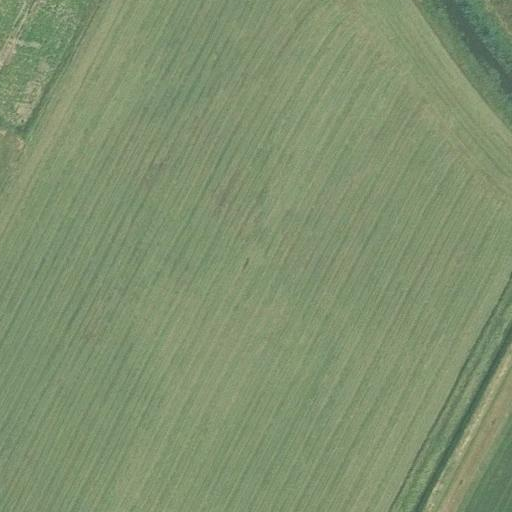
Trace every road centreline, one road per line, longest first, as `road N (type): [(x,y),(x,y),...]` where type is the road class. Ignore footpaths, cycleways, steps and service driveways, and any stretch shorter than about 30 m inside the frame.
road 1 (track): [(396,511),(511,291)]
road 2 (track): [(511,113),(426,0)]
